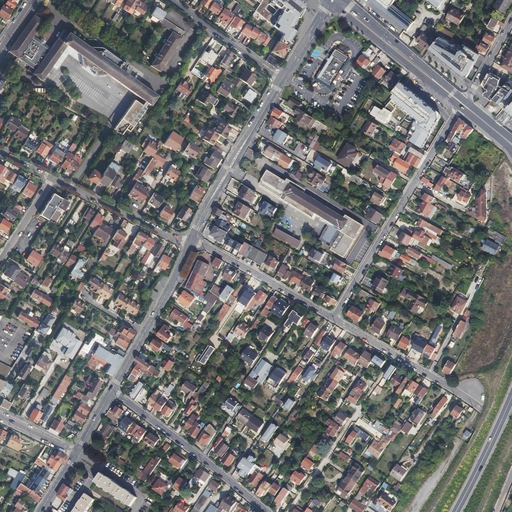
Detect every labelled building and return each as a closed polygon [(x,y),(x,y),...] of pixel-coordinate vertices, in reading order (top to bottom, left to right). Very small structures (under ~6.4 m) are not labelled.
[(7,0),(6,4),(13,8),(17,1),(15,0),(7,0)] [(128,0),(125,5),(134,10),(140,0),(128,0)] [(140,0),(134,10),(135,10),(133,14),(139,19),(142,14),(142,13),(144,13),(145,11),(145,10),(145,9),(144,9),(146,6),(143,4),(145,0),(140,0)] [(210,0),(202,0),(200,3),(207,8),(212,1),(210,0)] [(220,0),(214,0),(208,9),(216,15),(221,7),(219,6),(219,4),(222,1),(220,0)] [(299,0),(261,0),(261,1),(255,11),(283,34),(278,42),(277,41),(271,51),(282,57),(287,47),(286,46),(295,31),(291,29),(297,18),(294,16),(306,5),(299,0)] [(370,0),(407,29),(413,21),(392,5),(394,0),(370,0)] [(440,11),(444,4),(446,0),(428,0),(429,0),(428,2),(440,11)] [(498,0),(495,6),(505,11),(511,0),(498,0)] [(7,6),(3,4),(0,9),(0,15),(5,19),(6,19),(11,11),(7,7),(7,6)] [(242,6),(239,4),(233,14),(236,15),(242,6)] [(444,15),(448,6),(444,4),(440,11),(444,15)] [(158,20),(160,21),(163,18),(166,13),(156,7),(151,15),(158,20)] [(446,17),(453,21),(458,11),(451,8),(446,17)] [(223,10),(218,17),(227,23),(232,15),(227,11),(226,12),(223,10)] [(244,16),(249,19),(252,14),(245,10),(241,15),(243,17),(244,16)] [(458,11),(453,21),(460,24),(465,15),(458,11)] [(34,15),(9,51),(30,66),(28,70),(42,80),(49,70),(52,66),(67,46),(80,54),(81,59),(84,58),(85,60),(86,63),(88,66),(91,68),(94,70),(95,70),(97,71),(100,71),(103,71),(103,75),(108,75),(112,78),(143,100),(140,104),(135,100),(114,129),(117,130),(117,132),(118,133),(119,133),(121,133),(122,134),(126,129),(130,131),(149,104),(151,105),(157,96),(139,83),(127,74),(131,68),(102,48),(101,49),(100,49),(99,50),(100,52),(96,53),(88,47),(64,30),(55,43),(49,50),(43,46),(39,43),(32,38),(43,22),(34,15)] [(235,17),(229,25),(238,31),(244,23),(235,17)] [(493,17),(488,26),(494,29),(497,24),(502,26),(504,23),(493,17)] [(160,21),(159,23),(173,32),(167,41),(165,44),(158,55),(156,58),(151,66),(160,72),(185,32),(163,18),(160,21)] [(158,20),(151,30),(154,31),(159,23),(160,21),(158,20)] [(246,24),(241,32),(247,36),(248,35),(252,28),(246,24)] [(252,28),(248,35),(254,39),(259,31),(253,27),(252,28)] [(260,32),(256,40),(259,42),(259,43),(265,47),(270,39),(264,36),(265,35),(260,32)] [(416,40),(429,50),(430,47),(434,43),(435,42),(422,32),(416,40)] [(483,42),(490,46),(495,37),(487,33),(482,41),(483,42)] [(434,43),(430,47),(467,77),(480,54),(479,53),(474,51),(464,45),(463,46),(459,47),(439,36),(435,42),(434,43)] [(474,51),(479,53),(480,51),(482,53),(483,50),(486,52),(489,46),(482,42),(483,42),(482,41),(480,40),(479,42),(474,51)] [(511,42),(511,43),(511,42),(511,45),(509,50),(508,50),(505,56),(506,56),(504,60),(503,59),(501,62),(502,63),(501,66),(506,69),(511,72),(511,42)] [(204,56),(213,62),(220,51),(211,45),(209,49),(207,52),(204,56)] [(67,46),(52,66),(57,70),(68,54),(83,64),(81,59),(80,54),(67,46)] [(332,49),(329,53),(333,55),(345,62),(347,59),(332,49)] [(233,53),(229,50),(225,54),(219,64),(224,68),(226,69),(228,66),(226,65),(228,61),(233,53)] [(270,54),(266,61),(275,67),(279,61),(270,54)] [(333,55),(332,57),(320,74),(321,75),(318,79),(322,81),(322,83),(323,84),(324,83),(330,86),(332,82),(333,83),(346,63),(345,62),(333,55)] [(359,59),(355,63),(361,68),(364,64),(367,67),(370,63),(362,56),(359,59)] [(378,66),(373,72),(380,78),(383,75),(385,71),(378,66)] [(210,84),(213,85),(222,71),(219,69),(218,70),(215,70),(211,67),(206,75),(206,76),(210,79),(211,82),(210,84)] [(239,79),(242,80),(248,85),(249,86),(256,77),(246,70),(239,79)] [(488,72),(481,85),(488,89),(484,94),(489,98),(490,97),(492,99),(493,98),(497,94),(503,87),(499,84),(500,84),(502,78),(499,77),(500,72),(499,72),(497,72),(496,75),(495,75),(489,71),(488,72)] [(386,76),(383,79),(394,88),(401,80),(392,72),(388,77),(386,76)] [(239,79),(237,77),(233,83),(238,87),(242,80),(239,79)] [(186,96),(193,86),(180,78),(174,89),(186,96)] [(18,80),(17,83),(25,89),(27,86),(18,80)] [(217,92),(219,93),(225,97),(231,89),(229,87),(231,84),(224,80),(217,92)] [(418,120),(405,139),(420,149),(441,119),(440,111),(402,81),(393,92),(395,94),(393,98),(418,120)] [(497,94),(493,98),(500,104),(505,98),(508,101),(511,97),(511,95),(511,83),(507,81),(503,88),(503,87),(497,94)] [(256,90),(249,86),(248,85),(246,88),(249,89),(243,97),(250,102),(256,94),(255,93),(256,90)] [(29,87),(27,90),(38,95),(40,92),(29,87)] [(199,97),(197,100),(206,105),(212,96),(205,92),(201,98),(199,97)] [(180,107),(183,109),(189,100),(185,98),(183,101),(183,102),(180,107)] [(290,98),(287,102),(297,108),(298,108),(300,104),(290,98)] [(371,113),(381,118),(386,107),(376,102),(371,113)] [(229,105),(227,108),(230,110),(229,112),(228,114),(233,117),(236,112),(235,111),(237,107),(234,104),(232,106),(229,105)] [(31,107),(26,116),(28,118),(34,109),(33,108),(31,107)] [(170,107),(168,111),(171,113),(170,115),(174,117),(178,112),(170,107)] [(272,116),(273,117),(278,120),(283,112),(277,108),(272,116)] [(299,115),(296,120),(311,128),(316,120),(315,119),(308,115),(305,113),(302,111),(298,109),(296,113),(299,115)] [(503,109),(498,115),(504,119),(503,121),(509,126),(510,125),(511,122),(511,110),(509,114),(503,109)] [(10,116),(4,126),(15,133),(19,127),(21,123),(10,116)] [(273,117),(269,123),(270,124),(277,128),(279,129),(283,123),(278,120),(273,117)] [(460,118),(452,131),(456,134),(458,131),(461,134),(459,136),(465,140),(474,130),(460,118)] [(369,120),(362,131),(371,137),(377,125),(369,120)] [(235,130),(226,124),(219,134),(219,135),(228,141),(229,140),(235,130)] [(15,133),(13,136),(22,141),(28,132),(19,127),(15,133)] [(217,134),(208,129),(202,139),(205,141),(211,145),(214,141),(217,134)] [(289,135),(279,129),(274,139),(283,145),(289,135)] [(452,131),(449,138),(456,144),(459,140),(456,138),(458,135),(456,134),(452,131)] [(177,150),(180,151),(186,141),(175,134),(168,146),(172,149),(173,149),(177,151),(177,150)] [(28,138),(22,146),(32,151),(37,144),(28,138)] [(456,144),(449,138),(446,142),(450,145),(446,149),(452,153),(459,146),(456,144)] [(43,139),(40,143),(41,144),(36,152),(44,158),(45,155),(47,153),(48,153),(50,150),(49,149),(52,145),(49,143),(48,144),(46,142),(46,141),(43,139)] [(405,145),(395,139),(390,148),(394,150),(392,153),(395,155),(396,156),(398,157),(403,149),(402,149),(405,145)] [(134,144),(125,140),(120,148),(128,153),(134,144)] [(150,140),(144,150),(147,152),(150,154),(149,155),(152,157),(154,153),(160,145),(157,144),(150,140)] [(189,156),(194,158),(199,149),(196,147),(190,143),(184,151),(187,153),(190,155),(189,156)] [(298,144),(295,151),(288,148),(287,152),(303,158),(307,147),(298,144)] [(343,151),(338,160),(348,166),(356,153),(354,151),(356,149),(348,144),(343,151)] [(271,146),(266,154),(273,159),(275,155),(281,159),(279,162),(287,168),(292,160),(271,146)] [(220,155),(223,152),(214,147),(212,150),(214,152),(209,160),(207,159),(204,163),(214,169),(222,156),(220,155)] [(411,165),(417,168),(425,155),(412,147),(408,152),(411,154),(406,162),(411,165)] [(56,148),(51,156),(49,159),(56,163),(58,160),(60,162),(65,154),(56,148)] [(488,148),(481,158),(488,164),(496,154),(488,148)] [(189,158),(193,160),(194,158),(189,156),(187,154),(187,153),(184,151),(182,155),(188,159),(189,158)] [(316,162),(321,154),(316,152),(312,159),(316,162)] [(152,157),(146,167),(143,171),(145,172),(148,174),(156,163),(162,166),(166,160),(154,153),(152,157)] [(59,168),(64,171),(73,158),(66,154),(65,154),(60,162),(59,164),(61,166),(60,167),(59,168)] [(73,158),(64,171),(67,173),(70,169),(71,167),(73,168),(73,169),(80,158),(75,155),(73,158)] [(406,173),(411,165),(406,162),(398,157),(397,157),(396,156),(395,155),(392,160),(396,163),(395,166),(406,173)] [(445,156),(443,160),(449,164),(452,159),(449,157),(448,158),(445,156)] [(73,169),(75,170),(82,159),(80,158),(73,169)] [(0,165),(0,178),(6,169),(9,163),(6,162),(3,167),(0,165)] [(98,182),(106,187),(119,167),(111,162),(102,175),(98,182)] [(172,164),(164,178),(172,183),(179,172),(175,169),(176,167),(172,164)] [(492,164),(486,171),(490,173),(495,167),(492,164)] [(212,172),(201,165),(195,176),(206,183),(206,182),(212,172)] [(380,182),(384,185),(391,174),(378,166),(375,172),(383,177),(380,182)] [(462,180),(466,174),(452,166),(450,169),(447,167),(444,172),(447,174),(445,177),(449,180),(451,176),(459,181),(460,182),(461,180),(462,180)] [(344,168),(341,172),(350,178),(353,173),(344,168)] [(6,169),(0,178),(0,181),(2,183),(5,179),(9,182),(12,184),(18,175),(15,174),(7,169),(7,170),(6,169)] [(88,179),(96,184),(98,182),(102,175),(94,170),(88,179)] [(266,174),(260,184),(313,217),(315,213),(331,222),(319,241),(331,248),(330,250),(344,258),(365,225),(347,214),(345,217),(269,170),(266,174)] [(322,184),(326,178),(314,171),(312,170),(311,170),(310,171),(309,172),(308,173),(308,174),(309,176),(310,177),(308,180),(317,186),(319,182),(322,184)] [(391,174),(384,185),(390,188),(397,176),(392,172),(391,174)] [(128,187),(131,189),(137,181),(138,179),(140,176),(136,174),(128,187)] [(26,180),(19,175),(11,187),(19,192),(26,180)] [(435,189),(441,192),(446,195),(447,192),(442,189),(443,188),(444,189),(446,186),(449,187),(452,181),(449,180),(445,177),(443,176),(435,189)] [(110,184),(118,190),(123,182),(115,177),(110,184)] [(423,177),(421,181),(428,185),(431,187),(433,184),(428,182),(429,180),(423,177)] [(30,180),(22,193),(30,198),(36,187),(32,185),(33,183),(30,180)] [(131,189),(128,194),(133,196),(132,197),(134,198),(135,197),(137,198),(136,200),(138,201),(138,200),(142,202),(151,189),(147,187),(146,188),(145,188),(144,189),(142,187),(143,186),(141,185),(142,184),(137,181),(131,189)] [(194,188),(189,197),(196,201),(203,189),(196,185),(194,188)] [(249,188),(245,186),(239,196),(250,202),(256,192),(255,192),(249,188)] [(462,187),(460,187),(457,193),(460,195),(457,199),(466,205),(471,196),(465,193),(467,190),(462,187)] [(477,205),(477,218),(484,222),(486,218),(486,214),(485,214),(485,207),(487,207),(487,197),(485,197),(485,195),(487,195),(487,191),(482,189),(478,197),(480,199),(480,205),(477,205)] [(376,192),(370,201),(379,206),(385,197),(376,192)] [(55,208),(62,199),(53,193),(40,215),(48,220),(50,217),(55,208)] [(154,193),(148,202),(158,208),(163,199),(154,193)] [(426,193),(423,199),(424,200),(431,204),(435,198),(426,193)] [(69,203),(62,199),(55,208),(50,217),(55,221),(60,213),(56,211),(58,208),(64,211),(69,203)] [(266,200),(260,210),(266,214),(268,210),(274,214),(278,208),(266,200)] [(431,204),(424,200),(422,204),(423,205),(420,212),(429,217),(435,206),(431,204)] [(166,203),(159,215),(166,219),(172,211),(169,209),(171,206),(166,203)] [(244,205),(241,211),(242,212),(240,217),(248,222),(255,211),(244,205)] [(183,206),(176,217),(182,220),(183,218),(185,219),(191,210),(183,206)] [(13,207),(12,209),(11,210),(7,208),(3,215),(5,217),(5,218),(7,218),(12,221),(19,210),(13,207)] [(91,209),(88,207),(83,215),(86,218),(87,216),(89,217),(86,222),(87,223),(94,212),(91,210),(91,209)] [(221,216),(220,219),(227,222),(237,228),(241,221),(234,217),(232,220),(228,217),(229,215),(220,209),(216,207),(213,212),(221,216)] [(382,214),(372,208),(367,217),(372,220),(377,223),(382,214)] [(93,226),(93,225),(95,223),(98,225),(100,223),(104,217),(100,215),(99,216),(96,214),(90,225),(93,226)] [(0,218),(0,228),(5,232),(10,224),(0,218)] [(227,222),(220,219),(217,225),(224,228),(227,222)] [(421,219),(417,225),(423,228),(424,226),(430,229),(432,225),(421,219)] [(97,228),(93,235),(104,241),(111,230),(100,223),(98,225),(97,228)] [(227,232),(216,226),(211,234),(217,237),(216,239),(222,242),(227,232)] [(302,241),(278,228),(273,236),(298,249),(302,241)] [(118,229),(112,239),(114,241),(112,245),(119,250),(124,242),(121,240),(125,234),(118,229)] [(490,229),(486,235),(503,244),(507,238),(490,229)] [(413,238),(426,245),(430,238),(424,234),(425,232),(421,230),(420,232),(417,231),(413,238)] [(127,251),(128,252),(130,254),(136,245),(135,245),(138,239),(143,242),(147,236),(143,233),(139,231),(127,251)] [(438,236),(428,231),(427,234),(432,237),(432,238),(436,240),(438,236)] [(403,232),(399,240),(408,246),(413,237),(409,236),(403,232)] [(61,233),(55,243),(58,245),(63,238),(65,235),(64,235),(61,233)] [(148,237),(139,251),(143,253),(146,248),(149,250),(154,241),(148,237)] [(228,237),(225,243),(232,247),(236,241),(228,237)] [(500,245),(488,239),(483,249),(495,255),(500,245)] [(236,241),(232,247),(240,251),(243,245),(236,241)] [(239,253),(262,265),(263,262),(267,254),(265,253),(258,249),(255,248),(245,242),(239,253)] [(54,243),(49,252),(57,257),(58,256),(62,250),(63,248),(54,243)] [(158,244),(152,254),(157,257),(163,247),(158,244)] [(398,251),(395,249),(395,250),(387,246),(382,254),(390,259),(392,256),(393,257),(394,255),(395,255),(398,251)] [(422,253),(410,247),(407,252),(419,258),(422,253)] [(100,258),(102,259),(104,261),(109,253),(108,253),(110,250),(107,248),(100,258)] [(314,249),(308,258),(315,262),(316,259),(319,261),(323,254),(314,249)] [(62,250),(58,256),(62,258),(60,260),(63,262),(69,254),(62,250)] [(27,260),(36,266),(41,256),(32,251),(27,260)] [(141,262),(144,264),(145,262),(148,258),(151,253),(148,251),(145,257),(144,256),(141,262)] [(163,254),(156,265),(163,269),(170,259),(163,254)] [(267,254),(263,262),(275,269),(278,262),(275,260),(276,259),(271,256),(270,256),(267,254)] [(70,264),(73,266),(78,258),(71,255),(65,265),(69,267),(70,264)] [(414,265),(416,261),(411,259),(411,260),(402,255),(400,258),(414,265)] [(223,261),(213,256),(211,259),(215,261),(212,265),(219,269),(223,261)] [(78,258),(73,266),(69,274),(76,278),(77,276),(80,278),(83,273),(80,271),(85,262),(78,258)] [(200,293),(199,296),(204,299),(206,295),(202,292),(206,282),(202,280),(209,265),(198,260),(193,271),(186,287),(195,291),(200,293)] [(348,265),(339,260),(334,268),(343,273),(348,265)] [(5,276),(13,281),(20,269),(12,264),(5,276)] [(388,274),(398,280),(403,270),(394,265),(393,268),(392,267),(388,274)] [(279,268),(277,273),(278,274),(283,277),(283,278),(287,280),(291,273),(287,270),(288,268),(286,267),(285,269),(282,268),(281,270),(279,268)] [(231,282),(236,274),(229,269),(224,277),(231,282)] [(297,283),(294,290),(297,292),(300,286),(306,277),(309,271),(308,271),(307,272),(305,270),(303,274),(304,275),(303,276),(298,273),(297,275),(293,273),(289,281),(292,283),(294,281),(297,283)] [(19,272),(13,281),(23,287),(29,278),(19,272)] [(98,293),(103,284),(90,276),(87,282),(91,284),(89,287),(93,290),(92,291),(96,294),(97,292),(98,293)] [(379,276),(373,287),(382,292),(382,291),(385,293),(386,290),(384,289),(388,281),(379,276)] [(478,276),(475,284),(480,286),(483,278),(478,276)] [(306,277),(300,286),(310,292),(313,287),(312,287),(315,282),(306,277)] [(33,279),(30,283),(36,287),(36,286),(38,282),(33,279)] [(324,286),(329,289),(333,282),(328,279),(324,286)] [(80,282),(77,287),(76,290),(79,292),(81,290),(82,287),(84,284),(80,282)] [(231,300),(234,303),(240,294),(238,293),(243,285),(239,283),(232,295),(231,295),(227,300),(214,319),(218,322),(229,306),(228,305),(231,300)] [(5,288),(0,284),(0,298),(1,299),(5,292),(7,293),(8,290),(5,288)] [(112,290),(103,284),(98,293),(102,295),(101,297),(105,299),(106,298),(107,298),(112,290)] [(211,291),(220,298),(221,296),(224,292),(214,285),(211,291)] [(224,292),(221,296),(227,300),(231,295),(234,290),(228,285),(224,292)] [(315,286),(312,293),(322,298),(324,294),(323,293),(324,292),(322,291),(322,290),(315,286)] [(358,287),(355,291),(367,297),(367,296),(373,299),(374,296),(358,287)] [(405,288),(401,294),(412,301),(408,308),(416,313),(421,305),(425,308),(428,301),(405,288)] [(37,290),(33,297),(41,302),(45,296),(37,290)] [(255,296),(245,311),(248,313),(256,301),(259,303),(260,302),(262,303),(268,295),(261,290),(259,293),(258,292),(255,296)] [(47,297),(53,300),(54,299),(57,294),(51,291),(47,297)] [(185,291),(179,300),(189,307),(194,298),(185,291)] [(206,295),(204,299),(209,302),(206,306),(210,308),(212,304),(214,305),(216,301),(210,297),(211,295),(207,293),(206,295)] [(45,296),(41,302),(49,306),(53,300),(47,297),(48,295),(46,294),(45,296)] [(121,307),(123,308),(123,307),(134,314),(134,312),(135,313),(137,310),(136,309),(139,305),(128,299),(127,299),(119,294),(114,302),(118,305),(117,306),(121,308),(121,307)] [(453,298),(449,304),(453,306),(451,309),(455,311),(457,312),(461,314),(467,301),(455,295),(453,298)] [(328,296),(325,300),(334,305),(336,301),(334,300),(335,299),(335,298),(332,296),(331,297),(330,298),(328,296)] [(267,305),(262,313),(268,317),(272,312),(268,310),(270,307),(274,309),(278,301),(277,301),(278,299),(276,298),(275,299),(272,297),(267,305)] [(70,308),(79,313),(81,309),(84,305),(75,299),(70,308)] [(371,299),(365,310),(371,313),(373,310),(376,312),(382,301),(380,300),(378,303),(371,299)] [(289,306),(280,300),(278,301),(274,309),(272,311),(282,317),(289,306)] [(353,307),(348,315),(359,321),(363,313),(353,307)] [(398,310),(394,308),(390,317),(393,319),(394,316),(398,310)] [(175,309),(170,317),(174,320),(175,318),(184,324),(184,323),(185,324),(183,327),(191,329),(193,326),(187,322),(190,319),(175,309)] [(17,317),(27,323),(31,317),(33,314),(30,312),(28,315),(21,311),(17,317)] [(294,311),(281,329),(285,331),(287,327),(290,329),(294,323),(297,325),(303,317),(294,311)] [(36,328),(35,329),(44,335),(54,318),(48,314),(43,323),(40,321),(39,321),(36,328)] [(454,334),(458,336),(460,337),(462,333),(460,331),(467,318),(466,317),(464,316),(454,334)] [(27,323),(36,328),(39,321),(31,317),(27,323)] [(307,319),(302,325),(307,329),(311,322),(307,319)] [(385,324),(377,319),(371,330),(380,334),(385,324)] [(125,325),(121,323),(119,327),(127,331),(124,335),(129,338),(134,331),(125,325)] [(235,332),(244,338),(247,334),(250,331),(250,330),(241,323),(235,332)] [(305,333),(312,338),(319,328),(312,323),(305,333)] [(165,325),(158,336),(168,342),(172,337),(168,335),(171,331),(169,330),(170,328),(165,325)] [(393,325),(388,335),(392,337),(391,339),(392,340),(393,339),(394,339),(397,340),(403,330),(393,325)] [(416,340),(414,344),(418,346),(417,348),(420,349),(421,347),(425,350),(427,346),(421,343),(423,338),(421,337),(424,330),(428,332),(430,328),(425,325),(419,335),(416,340)] [(442,327),(438,325),(435,331),(432,337),(436,339),(442,327)] [(259,336),(267,342),(273,333),(265,327),(259,336)] [(129,338),(124,335),(117,330),(114,335),(116,336),(116,335),(119,336),(115,342),(124,347),(129,338)] [(319,346),(325,337),(323,336),(327,331),(324,330),(315,343),(319,346)] [(57,344),(66,350),(71,343),(71,341),(58,333),(53,341),(57,343),(57,344)] [(332,340),(327,336),(321,346),(329,351),(337,341),(333,338),(332,340)] [(161,341),(156,337),(150,346),(158,352),(162,346),(169,351),(171,348),(161,341)] [(403,337),(398,345),(406,349),(410,341),(403,337)] [(434,352),(438,345),(430,341),(424,353),(423,355),(430,359),(434,352)] [(335,350),(334,351),(341,356),(347,346),(340,342),(335,350)] [(117,351),(112,348),(111,351),(99,344),(98,346),(94,344),(92,349),(93,349),(91,352),(92,353),(91,354),(92,355),(92,354),(109,364),(109,365),(107,368),(105,372),(108,374),(109,373),(113,375),(125,353),(118,349),(117,351)] [(173,348),(181,354),(183,351),(182,351),(178,348),(174,345),(173,348)] [(349,359),(356,364),(358,361),(361,357),(350,349),(345,356),(349,359)] [(303,360),(308,363),(314,354),(309,350),(303,360)] [(43,351),(42,353),(36,364),(43,368),(45,365),(49,367),(51,362),(47,359),(50,355),(43,351)] [(250,351),(244,359),(252,365),(258,356),(250,351)] [(373,356),(371,354),(369,356),(364,352),(361,357),(358,361),(363,365),(365,366),(368,368),(370,364),(375,357),(373,356)] [(92,355),(86,365),(94,370),(98,363),(106,368),(107,368),(109,365),(92,355)] [(386,361),(377,355),(375,357),(370,364),(373,366),(375,364),(381,368),(386,361)] [(163,363),(161,366),(168,371),(174,363),(171,361),(172,359),(168,356),(164,361),(163,362),(163,363)] [(138,357),(135,361),(137,362),(139,364),(147,370),(148,370),(151,366),(138,357)] [(248,378),(244,382),(254,389),(258,382),(261,384),(262,384),(274,367),(261,358),(259,361),(248,378)] [(22,370),(18,376),(23,379),(32,364),(29,363),(31,360),(28,359),(26,363),(22,370)] [(448,361),(443,371),(450,375),(456,365),(448,361)] [(0,385),(3,381),(5,378),(11,368),(0,362),(0,385)] [(136,368),(128,379),(129,379),(133,382),(136,378),(137,379),(138,379),(141,374),(140,373),(141,370),(145,373),(147,370),(139,364),(136,368)] [(341,378),(347,370),(339,364),(330,377),(331,377),(338,382),(340,379),(339,378),(340,377),(341,378)] [(311,380),(314,381),(318,374),(316,373),(318,370),(311,365),(302,379),(309,383),(311,380)] [(385,376),(389,379),(397,368),(392,365),(385,376)] [(235,366),(233,368),(241,375),(244,372),(235,366)] [(303,370),(298,366),(297,368),(291,377),(288,381),(293,384),(303,370)] [(135,367),(128,378),(128,379),(136,368),(135,367)] [(277,368),(270,377),(280,384),(283,380),(282,379),(285,374),(277,368)] [(396,374),(390,382),(388,386),(395,391),(399,394),(409,379),(404,376),(403,378),(400,376),(400,377),(396,374)] [(53,396),(58,399),(71,378),(65,375),(53,396)] [(102,382),(90,375),(86,381),(93,385),(98,388),(102,382)] [(27,377),(17,394),(18,394),(17,395),(17,396),(19,397),(20,397),(21,397),(21,396),(25,398),(29,391),(25,389),(27,385),(26,384),(30,379),(27,377)] [(336,386),(339,383),(338,382),(331,377),(324,387),(332,392),(335,388),(334,387),(335,385),(336,386)] [(13,383),(5,378),(3,381),(0,385),(0,394),(4,397),(13,383)] [(382,387),(387,381),(383,378),(379,385),(382,387)] [(352,390),(358,394),(361,396),(363,392),(362,391),(364,389),(365,389),(368,385),(360,379),(352,390)] [(138,396),(142,390),(146,384),(140,380),(138,383),(137,383),(132,391),(134,393),(138,396)] [(412,380),(406,388),(413,393),(419,385),(412,380)] [(181,389),(185,391),(189,394),(188,395),(190,397),(197,388),(186,381),(181,389)] [(193,399),(196,401),(197,402),(204,392),(209,384),(205,382),(193,399)] [(171,384),(165,393),(168,395),(174,387),(171,384)] [(98,388),(93,385),(89,392),(88,391),(85,396),(92,400),(98,388)] [(330,395),(332,392),(324,387),(323,386),(318,395),(326,401),(329,397),(328,396),(329,395),(330,395)] [(420,386),(415,393),(423,399),(430,390),(425,387),(424,388),(420,386)] [(48,392),(43,389),(39,395),(45,398),(48,392)] [(352,390),(349,394),(350,395),(348,399),(355,404),(360,397),(358,395),(358,394),(352,390)] [(83,394),(78,391),(75,397),(80,400),(80,399),(82,396),(83,394)] [(232,392),(230,395),(234,397),(239,400),(240,398),(232,392)] [(154,393),(152,397),(148,403),(154,407),(160,399),(160,398),(161,398),(154,393)] [(443,397),(431,416),(434,418),(437,413),(438,414),(448,400),(443,397)] [(160,398),(160,399),(154,407),(160,411),(166,403),(167,402),(160,398)] [(233,412),(236,414),(240,408),(237,406),(239,404),(230,398),(224,406),(233,412)] [(290,398),(285,406),(290,409),(296,402),(290,398)] [(399,398),(393,407),(396,409),(402,400),(399,398)] [(3,399),(0,404),(0,406),(6,409),(7,410),(11,403),(10,402),(3,399)] [(193,399),(183,414),(187,416),(189,415),(190,415),(196,407),(193,405),(196,401),(193,399)] [(168,406),(163,412),(169,416),(176,406),(169,402),(167,405),(168,406)] [(85,409),(87,406),(82,403),(78,409),(86,414),(88,411),(85,409)] [(34,408),(28,418),(36,423),(42,413),(39,411),(42,406),(38,404),(35,409),(34,408)] [(457,405),(451,413),(458,418),(464,410),(457,405)] [(39,418),(45,422),(52,409),(47,406),(39,418)] [(117,407),(112,413),(119,418),(122,413),(124,411),(117,407)] [(294,409),(289,417),(292,419),(294,416),(297,411),(294,409)] [(247,425),(253,416),(243,410),(237,418),(247,425)] [(414,413),(410,417),(419,423),(425,415),(417,410),(415,414),(414,413)] [(73,417),(78,420),(80,417),(83,419),(85,415),(77,411),(73,417)] [(340,413),(335,420),(343,425),(347,418),(340,413)] [(184,427),(190,431),(193,427),(197,421),(199,419),(192,414),(189,419),(184,427)] [(264,424),(253,416),(247,425),(247,426),(258,433),(264,424)] [(127,433),(134,422),(134,421),(132,420),(131,420),(126,417),(122,423),(122,424),(119,429),(126,434),(127,433)] [(181,425),(184,427),(189,419),(187,417),(181,425)] [(54,420),(47,431),(56,435),(63,425),(60,423),(62,420),(59,418),(57,421),(54,420)] [(363,427),(365,422),(360,419),(357,423),(363,427)] [(327,428),(324,431),(334,437),(341,427),(330,420),(327,424),(331,426),(329,429),(327,428)] [(197,421),(193,427),(194,428),(190,434),(196,438),(205,424),(202,422),(201,423),(197,421)] [(134,422),(127,433),(132,436),(133,434),(136,435),(141,427),(134,422)] [(381,429),(388,434),(390,430),(390,429),(382,424),(380,422),(379,424),(377,422),(375,425),(381,429)] [(402,429),(402,430),(407,434),(413,425),(407,422),(402,429)] [(206,426),(202,432),(204,433),(198,441),(202,444),(203,443),(206,445),(212,437),(207,434),(209,432),(209,430),(214,434),(218,428),(211,423),(210,424),(207,427),(206,426)] [(273,423),(263,438),(268,442),(278,427),(273,423)] [(390,429),(398,435),(402,430),(402,429),(395,423),(390,429)] [(107,424),(101,433),(104,435),(110,426),(107,424)] [(136,435),(133,439),(139,443),(147,431),(141,427),(136,435)] [(345,443),(349,445),(358,432),(359,432),(361,430),(356,427),(345,443)] [(150,433),(145,440),(152,445),(152,444),(155,446),(159,439),(150,433)] [(282,433),(275,442),(286,450),(291,444),(289,442),(291,439),(282,433)] [(12,434),(6,445),(18,451),(21,445),(18,443),(20,439),(12,434)] [(327,438),(322,434),(311,450),(316,454),(327,438)] [(386,437),(384,436),(379,443),(380,444),(378,445),(378,443),(374,441),(368,451),(378,458),(391,440),(386,437)] [(220,437),(214,446),(218,449),(223,442),(221,441),(223,439),(220,437)] [(218,449),(216,452),(222,456),(229,447),(223,442),(218,449)] [(271,444),(267,449),(276,455),(279,450),(271,444)] [(165,454),(170,448),(166,445),(162,451),(165,454)] [(222,456),(219,461),(221,462),(221,461),(229,466),(234,459),(235,457),(233,456),(236,453),(230,449),(228,452),(227,454),(224,457),(222,456)] [(65,454),(58,451),(55,457),(52,455),(50,458),(53,459),(60,463),(62,464),(66,458),(65,454)] [(341,452),(339,456),(348,462),(350,458),(341,452)] [(170,461),(181,469),(187,460),(181,455),(179,457),(175,454),(170,461)] [(256,459),(251,456),(249,460),(245,457),(238,467),(242,469),(239,474),(244,477),(247,473),(249,475),(250,473),(256,465),(253,463),(256,459)] [(141,479),(145,482),(156,467),(161,459),(158,457),(155,461),(153,459),(142,474),(144,475),(142,478),(141,479)] [(305,458),(301,464),(306,467),(305,468),(309,471),(314,464),(305,458)] [(55,471),(60,463),(53,459),(48,466),(55,471)] [(439,459),(434,467),(438,470),(441,466),(440,465),(442,461),(439,459)] [(256,465),(250,473),(253,475),(248,481),(256,487),(264,475),(258,471),(260,468),(256,465)] [(357,465),(348,477),(356,483),(364,470),(357,465)] [(397,465),(390,474),(400,481),(407,472),(397,465)] [(15,478),(9,488),(15,490),(20,483),(25,475),(10,467),(6,474),(15,478)] [(46,470),(42,468),(38,475),(45,479),(49,473),(46,470)] [(194,477),(193,477),(187,486),(190,488),(196,479),(203,485),(210,475),(200,469),(194,477)] [(139,476),(142,478),(144,475),(142,474),(142,473),(142,472),(139,470),(135,475),(139,477),(139,476)] [(296,471),(291,478),(300,484),(305,476),(302,473),(301,475),(296,471)] [(101,472),(95,481),(110,492),(131,506),(137,497),(131,493),(131,492),(125,488),(125,489),(113,481),(113,480),(107,476),(107,477),(101,472)] [(45,479),(38,475),(33,482),(41,487),(45,480),(45,479)] [(180,477),(173,488),(177,490),(175,493),(178,495),(187,482),(180,477)] [(356,483),(348,477),(340,490),(348,495),(356,483)] [(370,477),(366,482),(367,482),(350,506),(358,511),(364,511),(365,510),(368,507),(365,505),(366,503),(365,502),(366,501),(364,500),(363,501),(361,503),(358,501),(364,493),(366,489),(368,490),(372,484),(375,487),(378,483),(370,477)] [(159,479),(153,488),(162,495),(168,486),(159,479)] [(193,508),(190,511),(198,511),(208,498),(207,497),(210,493),(208,491),(210,488),(216,492),(221,486),(220,485),(214,480),(214,481),(212,480),(193,508)] [(265,480),(260,487),(261,487),(257,493),(261,497),(263,494),(265,496),(269,491),(272,485),(265,480)] [(41,487),(33,482),(29,489),(36,494),(41,487)] [(15,490),(12,494),(17,498),(18,498),(21,493),(17,491),(18,489),(38,503),(41,497),(36,494),(29,489),(26,487),(20,483),(15,490)] [(272,485),(269,491),(275,495),(282,485),(280,483),(278,486),(274,483),(272,485)] [(58,495),(57,495),(65,501),(68,497),(73,490),(71,489),(71,488),(64,484),(58,495)] [(284,488),(276,500),(281,504),(290,491),(284,488)] [(328,492),(322,488),(313,501),(319,506),(328,492)] [(86,511),(87,511),(95,499),(86,493),(81,499),(77,505),(72,511),(86,511)] [(12,494),(7,502),(10,504),(14,498),(16,500),(17,498),(12,494)] [(379,501),(383,504),(386,506),(385,507),(385,508),(390,511),(396,503),(383,494),(379,501)] [(227,496),(220,506),(228,511),(233,511),(239,504),(227,496)] [(20,505),(23,501),(18,498),(16,501),(15,501),(14,502),(13,504),(14,504),(14,505),(20,509),(22,506),(20,505)] [(180,501),(175,510),(177,511),(186,511),(189,508),(180,501)] [(314,511),(319,506),(313,501),(309,507),(305,511),(314,511)]
